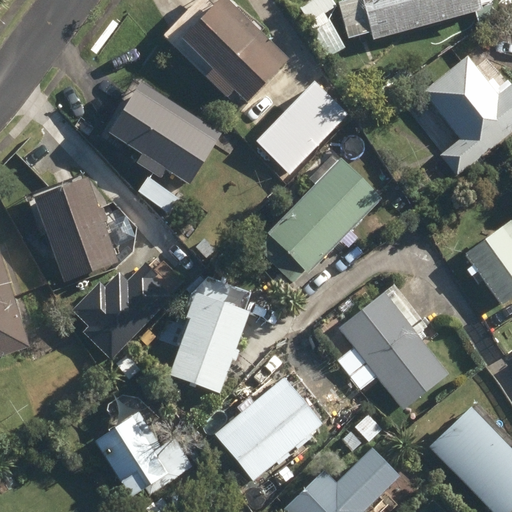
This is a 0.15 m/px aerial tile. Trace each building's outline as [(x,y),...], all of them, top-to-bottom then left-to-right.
[(235,94),(248,106),(305,46),(286,28),(281,34),(279,33),(270,44),(223,0),(182,44),(213,72),(205,80),(228,101),(235,94)] [(319,0),(306,9),(316,23),(336,9),(329,0),(319,0)] [(372,36),(374,43),(491,12),(487,0),(363,0),(340,7),(350,42),(372,36)] [(441,159),(457,179),(511,136),(511,87),(511,88),(508,85),(499,92),(492,83),(488,87),(467,60),(424,94),(462,142),(441,159)] [(372,96),(378,105),(413,79),(406,69),(372,96)] [(351,112),(319,79),(257,140),(291,175),(351,112)] [(166,173),(190,188),(222,137),(134,82),(99,140),(125,156),(129,149),(143,158),(137,167),(161,181),(166,173)] [(258,253),(292,287),(306,274),(309,277),(383,203),(342,163),(269,238),(271,240),(258,253)] [(34,203),(65,286),(118,266),(115,256),(128,252),(125,246),(113,250),(104,226),(108,225),(103,212),(100,213),(88,183),(34,203)] [(146,204),(165,216),(175,199),(156,187),(146,204)] [(244,199),(258,211),(268,200),(255,188),(244,199)] [(467,258),(503,308),(511,301),(511,225),(467,258)] [(0,360),(31,350),(0,256),(0,360)] [(96,363),(169,297),(141,267),(120,285),(111,276),(76,308),(85,318),(68,333),(96,363)] [(377,381),(402,413),(449,377),(419,339),(425,335),(393,294),(386,299),(384,296),(339,332),(354,351),(337,364),(361,393),(377,381)] [(170,379),(219,398),(232,363),(236,365),(241,354),(236,352),(249,318),(196,298),(187,323),(191,324),(170,379)] [(117,366),(128,379),(139,371),(128,357),(117,366)] [(215,439),(251,486),(276,466),(279,469),(291,460),(288,456),(295,451),(297,454),(313,442),(311,439),(323,429),(321,426),(329,421),(298,382),(289,389),(285,384),(215,439)] [(408,415),(415,423),(429,413),(422,404),(408,415)] [(430,451),(488,511),(511,511),(511,443),(476,406),(430,451)] [(95,446),(132,501),(146,491),(150,497),(193,469),(175,443),(163,451),(140,416),(95,446)] [(356,431),(369,445),(382,433),(368,418),(356,431)] [(344,443),(354,454),(362,446),(352,435),(344,443)] [(370,511),(401,482),(372,453),(336,487),(324,474),(285,511),(370,511)] [(163,493),(144,509),(146,511),(171,511),(176,509),(163,493)]
